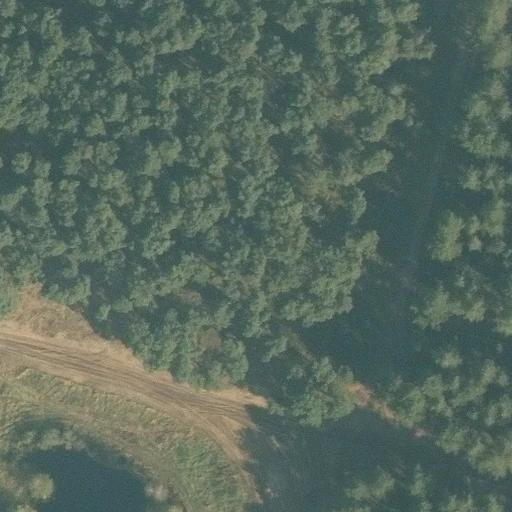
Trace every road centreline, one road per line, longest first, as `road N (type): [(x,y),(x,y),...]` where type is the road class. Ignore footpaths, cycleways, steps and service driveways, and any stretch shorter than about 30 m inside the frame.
road 1 (track): [(339,440),(0,347)]
road 2 (track): [(339,440),(511,481)]
